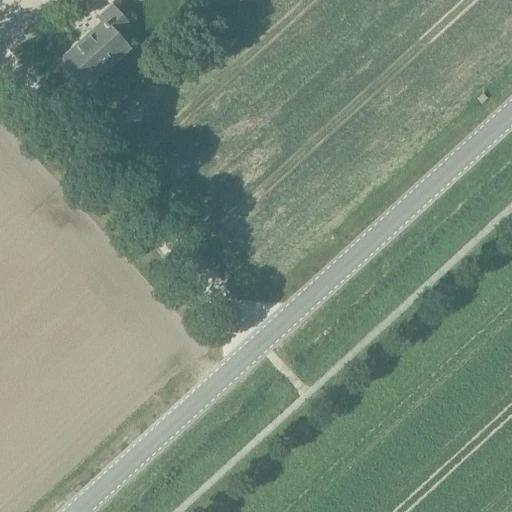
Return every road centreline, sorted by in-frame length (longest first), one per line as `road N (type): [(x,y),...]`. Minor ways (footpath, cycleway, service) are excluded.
road 1 (tertiary): [(75,511),(511,112)]
road 2 (unknown): [(235,363),(0,97)]
